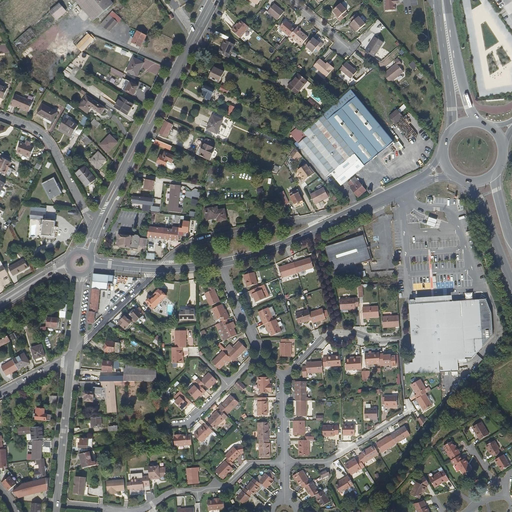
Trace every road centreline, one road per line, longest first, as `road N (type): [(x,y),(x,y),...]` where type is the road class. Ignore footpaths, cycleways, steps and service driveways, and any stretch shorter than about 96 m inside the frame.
road 1 (residential): [(56,504),(139,510),(171,491),(223,486),(249,463),(284,462)]
road 2 (residential): [(196,34),(95,228)]
road 3 (residential): [(157,267),(212,236),(307,219),(324,225)]
road 4 (residential): [(95,228),(48,141),(0,115)]
road 5 (residential): [(71,354),(56,504)]
road 6 (residential): [(284,462),(326,462),(410,409)]
road 7 (primary): [(440,0),(450,129)]
road 8 (primary): [(478,121),(443,0)]
road 9 (unknown): [(91,135),(106,155),(127,164),(202,182)]
road 10 (residential): [(71,354),(157,267)]
